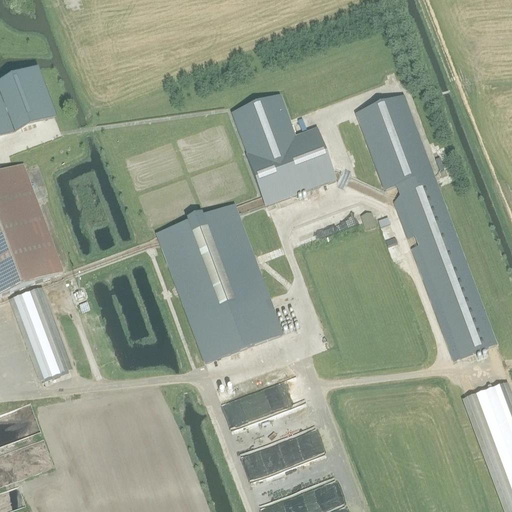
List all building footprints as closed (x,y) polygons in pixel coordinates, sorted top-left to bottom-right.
[(0,298),(35,285),(63,275),(37,206),(36,202),(32,194),(31,190),(23,169),(22,167),(14,170),(0,174),(0,134),(53,115),(39,77),(40,76),(38,71),(33,73),(34,76),(0,89),(0,298)] [(461,360),(496,347),(403,100),(356,117),(384,193),(397,188),(461,360)] [(260,106),(256,107),(252,109),(249,111),(246,114),(243,117),(241,121),(240,125),(239,129),(239,133),(240,137),(247,157),(247,158),(261,198),(265,208),(293,198),(336,182),(335,182),(332,172),(317,132),(295,140),(287,119),(285,116),(282,113),(279,110),(275,108),(272,107),(268,106),(264,105),(260,106)] [(158,237),(206,366),(281,337),(233,209),(203,220),(202,218),(187,223),(188,226),(158,237)] [(376,229),(372,218),(361,222),(364,233),(376,229)] [(388,220),(387,220),(378,223),(380,229),(389,225),(390,225),(388,220)] [(395,239),(394,239),(385,242),(387,249),(397,245),(398,245),(395,239)] [(73,290),(76,304),(91,300),(87,287),(73,290)] [(68,374),(38,292),(13,302),(44,384),(68,374)] [(466,401),(507,511),(511,511),(511,411),(503,387),(466,401)] [(323,438),(312,438),(312,444),(311,444),(312,451),(306,451),(307,458),(310,458),(310,454),(317,453),(317,454),(324,454),(323,438)] [(14,459),(15,472),(4,472),(4,477),(22,476),(21,462),(24,462),(23,452),(19,453),(20,459),(14,459)] [(338,482),(259,507),(260,511),(330,511),(346,507),(338,482)]
